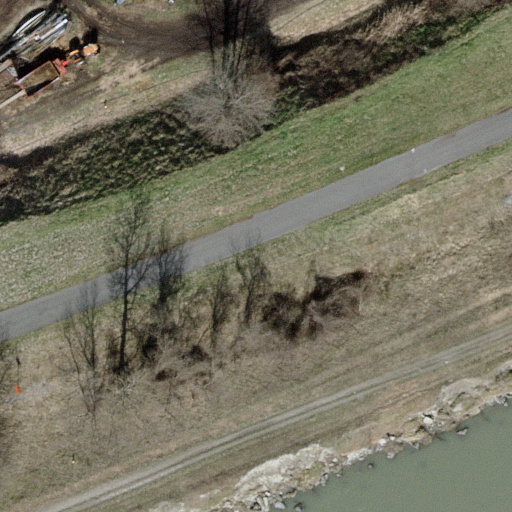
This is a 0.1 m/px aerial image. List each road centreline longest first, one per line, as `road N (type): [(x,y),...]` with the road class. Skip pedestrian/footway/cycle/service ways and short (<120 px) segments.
road 1 (track): [(0,325),(236,237),(511,118)]
road 2 (track): [(284,0),(0,128)]
